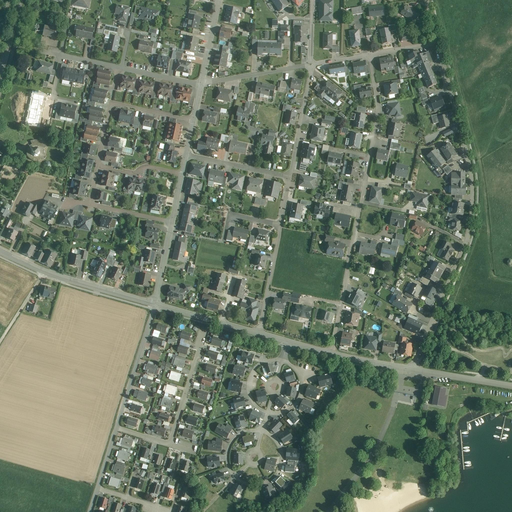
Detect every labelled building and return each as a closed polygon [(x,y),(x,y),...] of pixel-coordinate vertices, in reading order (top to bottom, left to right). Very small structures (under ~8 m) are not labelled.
[(285,0),(283,0),(275,6),(279,12),(289,6),(285,0)] [(331,1),(324,8),(329,12),(336,5),(331,1)] [(129,9),(117,6),(115,12),(120,13),(118,20),(126,22),(129,9)] [(419,15),(405,6),(401,14),(414,23),(419,15)] [(146,9),(136,7),(133,19),(138,20),(138,19),(144,20),(146,9)] [(361,7),(351,9),(352,16),(362,14),(361,7)] [(384,7),(369,9),(370,17),(385,15),(384,7)] [(239,10),(228,8),(225,22),(236,25),(239,10)] [(159,12),(146,9),(144,20),(157,23),(159,12)] [(200,18),(189,15),(187,28),(193,30),(197,30),(200,18)] [(57,29),(44,26),(42,36),(55,38),(57,29)] [(94,29),(78,26),(76,37),(91,40),(92,40),(93,35),(94,29)] [(302,29),(294,28),(294,29),(294,34),(296,34),(296,43),(305,43),(306,29),(302,29)] [(232,31),(221,29),(219,38),(230,40),(232,31)] [(389,29),(380,30),(383,45),(392,43),(390,32),(389,29)] [(358,31),(349,32),(352,47),(361,46),(358,31)] [(333,34),(323,34),(323,49),(332,49),(332,47),(333,34)] [(116,37),(110,36),(107,51),(117,53),(120,38),(116,37)] [(199,39),(188,37),(186,43),(197,46),(199,39)] [(153,44),(140,41),(138,50),(147,52),(147,53),(151,54),(152,49),(153,44)] [(197,46),(186,43),(185,51),(196,53),(197,46)] [(258,44),(258,49),(258,56),(269,56),(270,44),(258,44)] [(278,44),(270,44),(269,56),(282,56),(282,45),(282,44),(278,44)] [(227,61),(230,61),(231,55),(216,52),(215,58),(227,61)] [(418,52),(408,56),(412,65),(416,63),(427,59),(431,58),(428,52),(420,56),(418,52)] [(170,59),(158,57),(156,67),(168,69),(170,59)] [(227,61),(215,58),(213,66),(225,68),(225,67),(229,68),(230,61),(227,61)] [(393,58),(379,60),(381,72),(394,69),(395,69),(394,67),(393,58)] [(427,59),(416,63),(420,72),(421,71),(422,74),(431,70),(428,63),(432,61),(431,58),(427,59)] [(181,61),(178,60),(175,71),(189,74),(190,71),(191,72),(191,71),(190,71),(191,63),(181,61)] [(53,66),(39,62),(36,71),(50,75),(52,70),(53,66)] [(364,63),(353,64),(354,74),(365,72),(364,66),(364,63)] [(62,65),(60,73),(64,74),(62,80),(73,82),(75,71),(67,69),(68,66),(62,65)] [(344,65),(336,66),(338,74),(345,73),(344,65)] [(336,66),(329,67),(330,75),(338,74),(336,66)] [(83,72),(75,71),(73,82),(83,84),(84,79),(87,79),(89,70),(84,69),(83,72)] [(103,71),(99,70),(99,71),(97,77),(110,79),(109,79),(110,73),(103,71)] [(431,70),(422,74),(428,88),(437,84),(431,70)] [(129,78),(123,76),(121,84),(121,88),(127,89),(129,78)] [(110,79),(97,77),(98,77),(97,83),(100,84),(109,86),(110,79)] [(136,79),(129,78),(127,89),(133,90),(134,88),(136,79)] [(292,80),(291,85),(291,89),(300,91),(302,81),(292,80)] [(148,83),(141,81),(140,89),(139,93),(145,94),(148,83)] [(342,93),(328,82),(318,96),(322,99),(325,95),(337,104),(339,100),(337,99),(342,93)] [(154,84),(148,83),(145,94),(152,95),(152,92),(154,84)] [(266,85),(257,83),(255,94),(264,96),(266,85)] [(160,84),(158,95),(164,97),(167,86),(160,84)] [(318,84),(314,90),(318,93),(322,87),(318,84)] [(392,85),(385,86),(386,96),(398,94),(396,84),(392,85)] [(276,87),(266,85),(264,96),(273,98),(276,87)] [(173,87),(167,86),(164,97),(170,98),(171,98),(171,95),(173,87)] [(185,90),(179,88),(177,96),(176,100),(177,100),(183,101),(185,90)] [(363,89),(359,90),(360,99),(364,98),(367,98),(371,97),(370,88),(367,88),(365,89),(363,89)] [(99,90),(96,89),(94,95),(105,98),(106,98),(107,92),(99,90)] [(232,92),(219,89),(216,99),(230,102),(232,92)] [(192,91),(185,90),(183,101),(189,102),(190,98),(192,91)] [(94,95),(93,95),(92,101),(92,102),(95,102),(104,104),(105,98),(94,95)] [(440,97),(430,102),(431,103),(434,110),(444,105),(440,97)] [(313,103),(308,107),(311,111),(316,106),(313,103)] [(398,103),(387,105),(389,116),(395,115),(395,117),(400,116),(398,103)] [(67,118),(69,106),(64,105),(61,107),(60,111),(59,116),(61,116),(67,118)] [(69,106),(67,118),(73,119),(74,119),(75,114),(76,110),(74,107),(69,106)] [(248,109),(239,107),(237,116),(238,117),(238,120),(242,121),(242,122),(246,122),(247,118),(248,119),(249,113),(250,110),(248,109)] [(94,108),(91,108),(89,114),(102,117),(102,116),(101,116),(103,110),(94,108)] [(49,113),(40,111),(38,120),(47,121),(49,113)] [(130,113),(126,112),(121,111),(119,122),(132,124),(133,124),(134,117),(135,114),(130,113)] [(216,114),(204,111),(202,121),(214,124),(216,114)] [(290,113),(287,112),(287,113),(288,113),(285,123),(285,124),(294,126),(294,125),(296,114),(290,113)] [(102,117),(89,114),(90,114),(89,120),(93,121),(101,123),(102,117)] [(366,116),(356,115),(354,127),(364,129),(366,116)] [(440,118),(432,120),(433,125),(440,123),(441,129),(446,128),(445,127),(449,126),(447,116),(440,118)] [(154,119),(145,117),(144,122),(143,126),(152,127),(154,119)] [(401,125),(391,123),(388,136),(395,137),(398,138),(401,125)] [(175,125),(170,124),(167,140),(172,141),(179,142),(181,136),(180,136),(182,135),(181,133),(182,127),(175,125)] [(91,127),(88,126),(88,127),(86,132),(85,132),(98,135),(99,129),(91,127)] [(321,127),(314,126),(314,127),(313,135),(312,135),(311,140),(322,142),(325,128),(321,127)] [(452,128),(443,132),(445,137),(454,133),(452,128)] [(98,135),(85,132),(84,139),(88,139),(96,141),(97,135),(98,135)] [(363,135),(352,133),(349,147),(360,149),(363,135)] [(268,136),(262,135),(260,145),(266,146),(264,154),(270,155),(272,147),(272,148),(274,138),(268,136)] [(120,140),(110,138),(108,146),(114,148),(118,148),(120,140)] [(219,141),(208,139),(207,144),(199,142),(197,150),(205,152),(206,148),(217,150),(219,142),(219,141)] [(34,140),(33,141),(31,141),(30,142),(32,145),(30,145),(29,146),(29,147),(28,147),(26,151),(26,152),(26,153),(26,154),(26,155),(27,156),(27,157),(28,157),(28,158),(29,159),(33,161),(35,161),(36,161),(37,161),(38,161),(39,160),(40,160),(41,159),(42,159),(44,154),(43,154),(44,153),(44,151),(43,151),(43,149),(46,147),(45,146),(45,145),(44,144),(43,144),(42,143),(38,141),(37,141),(36,140),(34,140)] [(248,145),(232,142),(232,143),(231,143),(231,144),(230,144),(229,153),(232,153),(232,152),(246,155),(248,145)] [(288,144),(283,143),(280,155),(290,157),(292,144),(288,144)] [(401,145),(391,143),(390,149),(400,151),(401,145)] [(313,146),(303,144),(301,158),(313,160),(314,156),(311,155),(313,146)] [(457,156),(449,144),(441,149),(449,161),(457,156)] [(96,147),(87,145),(85,154),(88,155),(94,156),(96,147)] [(390,153),(379,150),(377,160),(388,162),(390,153)] [(173,152),(169,151),(166,162),(175,163),(177,153),(173,152)] [(445,163),(436,151),(428,157),(437,169),(436,171),(441,177),(445,174),(444,173),(442,170),(440,167),(445,163)] [(117,155),(107,153),(105,161),(112,162),(115,163),(117,155)] [(342,156),(330,153),(328,160),(336,162),(335,164),(340,165),(342,156)] [(87,161),(84,160),(83,161),(82,168),(91,170),(92,162),(87,161)] [(360,165),(349,162),(348,169),(358,171),(360,165)] [(202,177),(203,177),(204,172),(205,167),(191,164),(189,174),(202,177)] [(408,168),(397,165),(395,174),(395,175),(406,178),(408,168)] [(91,170),(82,168),(80,176),(80,177),(82,177),(89,179),(91,170)] [(358,171),(348,169),(346,175),(357,177),(358,171)] [(224,173),(211,170),(210,175),(208,182),(209,182),(208,186),(213,187),(214,182),(222,183),(221,185),(222,185),(223,178),(224,173)] [(111,175),(103,173),(102,179),(113,182),(115,176),(115,175),(111,175)] [(244,177),(230,174),(229,178),(228,183),(229,183),(236,184),(235,189),(233,188),(233,189),(241,191),(244,177)] [(464,175),(452,174),(452,195),(462,195),(465,195),(465,186),(464,186),(464,175)] [(309,179),(301,177),(299,186),(314,189),(316,179),(309,178),(309,179)] [(263,181),(250,178),(247,191),(260,194),(263,181)] [(113,182),(102,179),(101,186),(109,187),(112,188),(113,182)] [(137,180),(131,179),(129,187),(128,190),(134,191),(137,180)] [(143,181),(137,180),(134,191),(141,193),(142,189),(143,181)] [(198,182),(188,180),(185,194),(195,196),(196,192),(200,193),(202,184),(198,183),(198,182)] [(79,183),(75,182),(74,188),(85,191),(87,184),(79,183)] [(280,185),(268,182),(266,196),(277,198),(280,185)] [(347,186),(343,185),(343,186),(340,201),(344,202),(351,204),(355,188),(347,186)] [(377,188),(373,187),(370,202),(380,204),(383,189),(377,188)] [(85,191),(74,188),(73,194),(73,195),(76,195),(84,197),(85,191)] [(106,193),(98,191),(96,200),(102,201),(105,202),(106,193)] [(429,197),(417,194),(416,202),(417,202),(417,206),(426,208),(429,197)] [(161,197),(153,196),(150,209),(161,211),(162,204),(160,204),(161,197)] [(40,212),(39,214),(40,215),(44,217),(51,205),(50,204),(50,203),(46,201),(40,212)] [(32,206),(26,203),(21,213),(28,217),(30,213),(34,207),(32,206)] [(300,205),(293,203),(290,218),(291,217),(300,219),(300,220),(301,220),(304,206),(300,205)] [(39,207),(33,204),(32,206),(34,207),(30,213),(35,215),(37,211),(39,207)] [(322,205),(318,204),(318,206),(316,205),(314,214),(323,216),(324,216),(325,210),(326,207),(322,207),(322,205)] [(57,207),(53,205),(52,205),(51,205),(44,217),(49,220),(50,221),(52,218),(57,207)] [(187,205),(185,205),(182,218),(183,218),(193,221),(196,208),(196,207),(187,205)] [(8,211),(3,208),(0,213),(0,215),(5,218),(8,211)] [(72,215),(62,213),(60,224),(71,227),(73,220),(74,216),(72,215)] [(351,217),(336,214),(334,224),(349,227),(351,217)] [(405,217),(393,214),(390,225),(396,226),(395,227),(399,227),(403,228),(405,217)] [(81,217),(80,216),(79,221),(78,224),(81,225),(80,229),(89,231),(92,219),(81,217)] [(105,217),(102,216),(101,222),(100,228),(115,230),(117,220),(105,218),(105,217)] [(193,221),(183,218),(181,228),(180,227),(179,231),(185,232),(190,234),(191,233),(193,221)] [(456,222),(453,221),(452,221),(451,230),(460,231),(461,223),(456,222)] [(13,230),(18,232),(21,224),(16,222),(13,230)] [(426,227),(416,222),(412,230),(422,236),(426,227)] [(153,229),(147,228),(146,236),(148,237),(150,239),(156,240),(157,240),(159,230),(153,229)] [(248,231),(235,228),(234,232),(233,237),(247,240),(248,231)] [(17,233),(10,230),(6,238),(13,241),(17,233)] [(269,232),(258,230),(256,237),(256,240),(267,242),(269,232)] [(35,248),(27,243),(21,254),(30,258),(31,256),(33,252),(35,248)] [(178,243),(177,243),(173,260),(186,262),(187,258),(184,257),(186,245),(185,244),(178,243)] [(334,244),(329,243),(331,243),(330,249),(328,250),(327,254),(343,257),(345,246),(334,244)] [(370,245),(361,243),(359,252),(374,255),(376,246),(370,245)] [(398,248),(383,245),(381,253),(390,255),(390,256),(396,257),(398,248)] [(448,247),(443,245),(441,249),(444,251),(441,257),(443,259),(443,260),(444,261),(445,260),(448,261),(454,250),(448,247)] [(57,255),(46,250),(44,255),(43,258),(53,263),(57,255)] [(88,252),(81,251),(80,257),(82,257),(81,260),(86,261),(88,252)] [(155,253),(146,251),(144,261),(153,263),(155,253)] [(41,254),(38,252),(37,254),(35,259),(34,260),(40,263),(43,258),(44,255),(41,254)] [(80,257),(72,255),(70,265),(80,267),(81,260),(82,257),(80,257)] [(266,258),(257,256),(255,265),(264,267),(265,262),(266,262),(266,258)] [(53,263),(43,258),(40,263),(50,268),(53,263)] [(112,260),(107,258),(104,264),(112,267),(115,261),(112,260)] [(445,268),(435,262),(433,266),(434,266),(431,271),(440,276),(445,268)] [(100,268),(97,266),(92,275),(101,278),(103,273),(105,270),(100,268)] [(116,267),(115,267),(114,270),(110,279),(117,282),(123,271),(116,267)] [(440,276),(431,271),(429,275),(428,275),(426,278),(430,281),(436,284),(440,276)] [(222,272),(221,275),(218,274),(216,281),(223,284),(226,277),(225,276),(226,273),(222,272)] [(150,277),(141,275),(139,284),(148,287),(150,277)] [(246,282),(238,280),(236,287),(244,289),(246,282)] [(223,284),(216,281),(215,286),(213,286),(212,290),(221,293),(223,284)] [(422,289),(413,284),(408,293),(414,296),(417,298),(422,289)] [(56,290),(45,287),(43,292),(42,296),(52,299),(54,296),(56,290)] [(183,291),(171,287),(168,296),(181,300),(182,299),(183,297),(184,298),(185,297),(186,294),(188,294),(188,292),(184,291),(185,291),(183,291)] [(244,289),(236,287),(233,297),(243,299),(244,295),(243,294),(244,289)] [(437,291),(428,287),(423,297),(432,301),(437,291)] [(366,293),(358,289),(356,294),(351,292),(346,302),(355,307),(357,308),(362,298),(364,299),(366,293)] [(403,294),(395,289),(393,293),(398,296),(401,298),(403,294)] [(212,297),(203,294),(202,300),(205,301),(209,302),(210,299),(211,300),(212,297)] [(401,298),(398,296),(393,304),(407,313),(412,305),(401,298)] [(211,300),(210,299),(209,302),(205,301),(204,306),(205,307),(207,308),(207,309),(217,312),(220,302),(211,300)] [(281,301),(275,299),(273,308),(283,310),(285,301),(283,300),(281,301)] [(37,307),(31,305),(29,312),(35,314),(37,307)] [(255,307),(248,305),(247,309),(249,309),(246,320),(254,322),(258,309),(255,307)] [(311,309),(297,306),(296,309),(292,308),(291,313),(295,313),(294,316),(309,319),(311,309)] [(376,310),(367,306),(363,313),(372,318),(376,310)] [(334,314),(322,311),(319,321),(331,324),(334,314)] [(353,314),(347,313),(347,316),(346,316),(345,323),(351,324),(351,325),(357,326),(358,320),(357,320),(358,315),(353,314)] [(416,322),(409,319),(405,328),(418,334),(422,324),(416,322)] [(168,327),(158,324),(156,330),(160,332),(165,334),(168,327)] [(191,334),(182,331),(180,338),(189,341),(191,334)] [(343,333),(341,344),(350,346),(352,335),(352,334),(349,334),(343,333)] [(163,340),(154,337),(152,344),(161,347),(163,340)] [(223,340),(213,337),(211,344),(221,347),(223,340)] [(376,338),(366,337),(365,342),(364,343),(365,344),(364,349),(376,351),(377,343),(378,339),(376,338)] [(184,345),(179,344),(179,345),(189,348),(190,346),(191,342),(181,339),(180,340),(185,342),(184,345)] [(395,345),(384,343),(382,352),(393,354),(394,350),(395,345)] [(405,344),(402,343),(400,353),(405,354),(404,356),(411,357),(412,351),(410,351),(411,345),(405,344)] [(189,348),(179,345),(177,352),(179,352),(186,354),(187,355),(189,348)] [(219,353),(210,350),(207,357),(217,360),(217,359),(218,354),(219,353)] [(157,353),(152,351),(152,352),(149,351),(147,357),(150,357),(150,358),(158,361),(160,354),(157,353)] [(254,356),(242,353),(239,361),(252,364),(254,356)] [(185,362),(176,359),(174,366),(176,367),(177,367),(178,367),(177,370),(181,372),(182,369),(182,368),(185,362)] [(217,367),(207,364),(205,371),(215,374),(217,367)] [(156,368),(147,365),(146,371),(155,374),(156,368)] [(271,367),(271,365),(266,367),(268,374),(273,372),(276,373),(278,367),(274,366),(271,367)] [(246,369),(235,366),(233,374),(243,377),(246,369)] [(180,374),(172,372),(170,379),(178,381),(180,374)] [(293,372),(285,375),(287,382),(295,380),(293,372)] [(330,376),(318,379),(320,387),(332,384),(330,376)] [(213,380),(203,377),(201,384),(211,387),(213,380)] [(152,381),(143,378),(141,384),(150,387),(152,381)] [(242,384),(233,383),(232,391),(240,393),(242,384)] [(168,385),(165,392),(169,393),(174,395),(177,388),(176,388),(168,385)] [(291,388),(288,388),(287,395),(289,397),(294,398),(296,386),(291,388)] [(320,390),(308,386),(305,394),(317,399),(320,390)] [(446,389),(436,387),(433,403),(443,404),(445,396),(446,389)] [(200,391),(199,390),(197,397),(206,400),(209,393),(200,391)] [(148,394),(139,391),(137,398),(146,401),(148,394)] [(265,391),(257,393),(259,403),(267,401),(265,391)] [(282,396),(275,402),(282,409),(288,403),(282,396)] [(447,396),(445,396),(443,404),(433,403),(432,405),(445,408),(447,396)] [(169,401),(163,399),(162,405),(169,408),(171,401),(169,401)] [(244,400),(234,402),(235,409),(246,407),(244,400)] [(309,404),(303,401),(300,409),(306,411),(305,412),(309,414),(311,409),(313,404),(310,402),(309,404)] [(142,407),(133,404),(131,410),(140,413),(142,407)] [(204,407),(195,404),(193,410),(202,413),(204,407)] [(261,415),(256,413),(253,411),(252,413),(251,417),(250,419),(254,421),(253,421),(258,423),(261,415)] [(292,412),(287,416),(290,419),(295,425),(299,420),(297,417),(292,413),(292,412)] [(170,416),(160,413),(158,419),(168,422),(170,416)] [(198,419),(189,415),(186,422),(196,426),(198,419)] [(138,420),(129,417),(127,424),(136,427),(138,420)] [(243,417),(238,418),(239,421),(236,422),(237,429),(247,427),(247,423),(244,423),(243,417)] [(270,428),(275,433),(284,425),(279,419),(270,428)] [(221,432),(220,435),(226,438),(232,428),(227,425),(226,428),(221,425),(218,430),(221,432)] [(163,428),(156,426),(154,432),(154,433),(164,436),(166,429),(163,428)] [(194,432),(184,429),(182,435),(192,439),(194,432)] [(279,437),(284,445),(294,439),(288,431),(279,437)] [(253,436),(243,438),(244,443),(245,446),(250,445),(249,443),(254,441),(253,436)] [(128,439),(124,438),(122,445),(131,448),(133,441),(128,439)] [(216,440),(216,443),(211,442),(210,447),(214,448),(214,451),(221,452),(222,440),(216,440)] [(144,448),(141,458),(147,460),(151,450),(144,448)] [(297,449),(287,448),(287,460),(297,460),(297,449)] [(129,455),(120,452),(118,458),(127,461),(129,455)] [(240,455),(240,453),(234,453),(234,461),(235,461),(235,464),(239,464),(243,464),(243,455),(240,455)] [(163,457),(156,455),(153,464),(160,466),(163,457)] [(219,458),(212,459),(212,457),(208,457),(209,463),(208,463),(209,468),(213,467),(213,468),(216,467),(220,466),(219,458)] [(176,461),(170,459),(167,468),(173,470),(176,461)] [(272,462),(267,460),(266,467),(268,468),(267,470),(272,471),(273,469),(274,469),(276,460),(272,459),(272,462)] [(191,463),(184,460),(181,470),(188,472),(191,463)] [(121,467),(116,465),(114,471),(122,474),(124,468),(121,467)] [(223,473),(213,476),(216,484),(226,481),(223,473)] [(280,477),(275,483),(281,488),(286,483),(282,479),(280,477)] [(121,480),(115,478),(115,479),(112,478),(109,485),(118,488),(120,481),(121,480)] [(144,481),(137,479),(134,488),(141,490),(144,481)] [(160,486),(154,484),(151,493),(157,495),(160,486)] [(243,489),(235,485),(232,491),(230,490),(229,493),(234,496),(238,499),(240,495),(243,489)] [(272,486),(262,489),(266,501),(276,498),(272,486)] [(174,490),(167,488),(164,497),(171,499),(174,490)] [(191,490),(184,488),(181,497),(188,499),(191,490)] [(102,498),(99,507),(105,509),(108,500),(102,498)] [(115,503),(114,503),(114,504),(111,511),(118,511),(121,505),(115,503)]
